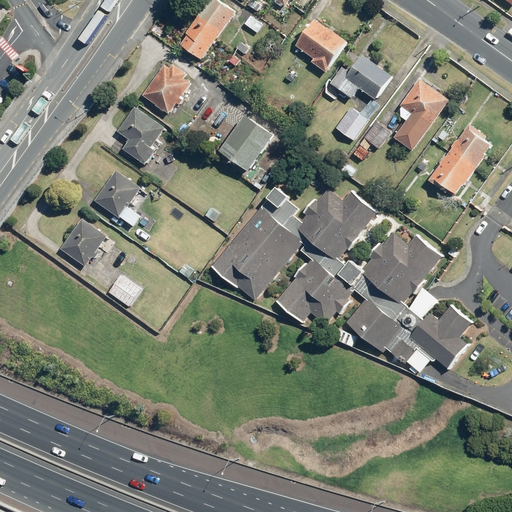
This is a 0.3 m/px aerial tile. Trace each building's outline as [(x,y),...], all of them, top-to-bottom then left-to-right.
[(238,12),(220,0),(211,0),(185,38),(187,39),(182,45),(204,60),(238,12)] [(266,25),(253,15),(247,24),(260,33),(266,25)] [(329,72),(350,41),(316,18),(298,46),(316,58),(313,62),(329,72)] [(252,49),(243,42),(238,48),(247,55),(252,49)] [(242,60),(236,55),(232,60),(238,65),(242,60)] [(353,72),(345,67),(333,84),(354,99),(362,88),(378,100),(395,76),(365,55),(353,72)] [(172,68),(166,65),(145,95),(172,113),(192,83),(185,79),(188,74),(174,65),(172,68)] [(301,76),(291,70),(284,80),(294,87),(301,76)] [(452,100),(422,79),(403,105),(414,113),(396,138),(415,151),(452,100)] [(362,114),(354,108),(339,127),(357,141),(373,120),(371,120),(382,106),(374,99),(362,114)] [(345,110),(339,106),(332,115),(338,119),(345,110)] [(168,128),(138,107),(120,132),(132,140),(125,149),(148,165),(159,151),(154,147),(168,128)] [(195,116),(182,107),(173,120),(186,128),(195,116)] [(251,117),(248,115),(223,152),(252,172),(277,135),(273,132),(279,123),(257,108),(251,117)] [(394,133),(379,122),(367,137),(382,148),(394,133)] [(487,135),(471,124),(431,181),(455,198),(494,144),(485,138),(487,135)] [(374,145),(367,139),(363,144),(370,150),(374,145)] [(371,152),(363,146),(357,154),(365,160),(371,152)] [(431,162),(426,158),(419,166),(424,171),(431,162)] [(360,170),(351,164),(346,171),(355,177),(360,170)] [(119,171),(97,201),(122,218),(123,217),(136,226),(143,217),(130,208),(144,188),(119,171)] [(301,209),(278,190),(216,266),(259,301),(306,243),(309,245),(304,250),(315,259),(310,265),(308,263),(297,277),(299,278),(280,301),(307,322),(314,313),(329,325),(340,312),(343,315),(355,300),(352,297),(358,290),(369,298),(350,322),(387,352),(390,349),(408,364),(411,361),(420,349),(434,360),(436,362),(439,358),(452,369),(472,345),(463,338),(477,322),(455,305),(443,320),(433,312),(427,320),(425,318),(413,308),(407,303),(415,293),(417,295),(429,280),(427,279),(446,256),(419,234),(411,244),(396,232),(385,245),(383,243),(372,256),(375,259),(366,270),(353,260),(349,265),(341,259),(350,248),(352,251),(364,237),(361,235),(380,212),(353,191),(345,200),(331,189),(321,201),(317,198),(306,212),(310,215),(304,222),(296,215),(301,209)] [(213,208),(206,218),(215,225),(223,215),(213,208)] [(110,236),(85,218),(63,249),(88,267),(110,236)] [(158,240),(158,241),(158,243),(159,245),(160,246),(161,247),(162,249),(163,249),(165,250),(166,250),(168,250),(170,250),(171,250),(173,249),(174,248),(175,247),(176,245),(177,244),(177,242),(177,240),(177,239),(176,237),(176,236),(175,234),(173,233),(172,232),(170,232),(169,231),(167,231),(165,232),(164,232),(162,233),(161,234),(160,235),(159,237),(158,238),(158,240)] [(187,263),(179,273),(188,280),(196,270),(187,263)] [(145,289),(123,274),(110,291),(132,307),(145,289)] [(427,287),(413,308),(425,318),(442,300),(427,287)] [(420,349),(411,361),(424,373),(434,360),(420,349)]
